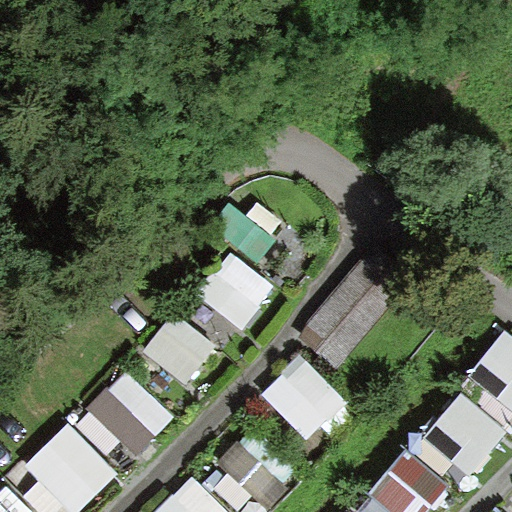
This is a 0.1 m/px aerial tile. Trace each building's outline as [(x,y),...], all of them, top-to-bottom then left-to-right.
[(246,199),(224,229),(263,259),(286,230),(246,199)] [(204,294),(249,329),(282,287),(238,252),(204,294)] [(305,334),(343,367),(410,290),(372,258),(305,334)] [(182,313),(152,353),(191,383),(222,343),(182,313)] [(511,405),(511,333),(503,328),(472,382),(511,405)] [(267,393),(314,439),(354,398),(307,352),(267,393)] [(147,455),(183,412),(132,370),(97,412),(147,455)] [(480,480),(511,421),(455,391),(424,450),(480,480)] [(56,511),(75,511),(123,477),(83,424),(23,467),(56,511)] [(412,447),(375,495),(396,511),(435,511),(458,484),(412,447)] [(15,511),(41,487),(29,475),(0,502),(0,511),(15,511)]
